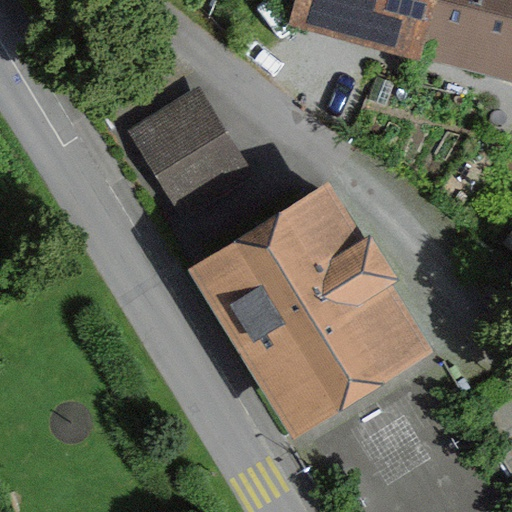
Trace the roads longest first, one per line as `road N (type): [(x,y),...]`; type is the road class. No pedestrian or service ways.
road 1 (residential): [(0,55),(288,511)]
road 2 (residential): [(511,336),(140,0)]
